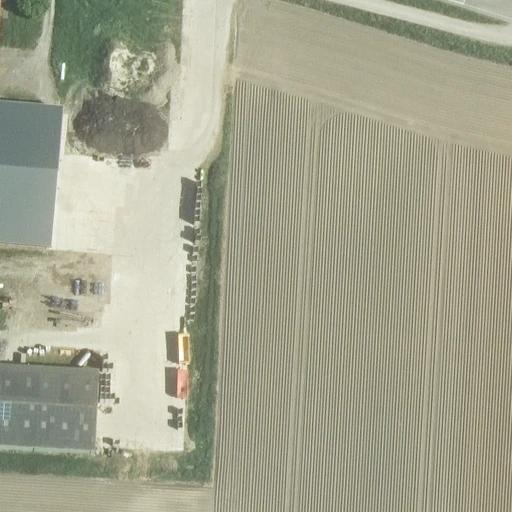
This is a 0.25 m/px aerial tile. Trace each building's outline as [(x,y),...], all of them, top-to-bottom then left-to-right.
[(129,108),(132,126),(142,124),(139,106),(129,108)] [(0,245),(47,249),(56,150),(59,117),(23,114),(0,111),(0,245)] [(206,259),(188,256),(184,284),(202,286),(206,259)] [(20,297),(34,290),(29,281),(15,288),(20,297)] [(63,322),(90,320),(89,305),(62,307),(63,322)] [(192,378),(192,359),(197,358),(196,335),(174,336),(175,349),(188,349),(188,363),(174,364),(174,378),(192,378)] [(0,370),(0,451),(93,456),(97,376),(0,370)]
